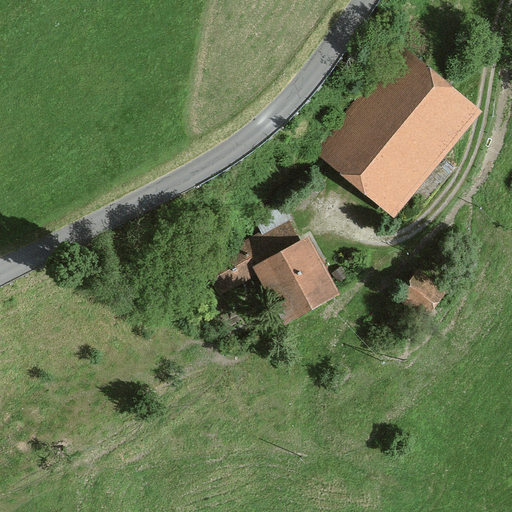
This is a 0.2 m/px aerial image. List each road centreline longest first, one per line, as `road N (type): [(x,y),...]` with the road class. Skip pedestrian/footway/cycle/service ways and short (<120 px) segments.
road 1 (unclassified): [(364,0),(300,88),(238,145),(0,273)]
road 2 (track): [(344,229),(370,239),(403,236),(443,201),(471,151),(507,0)]
